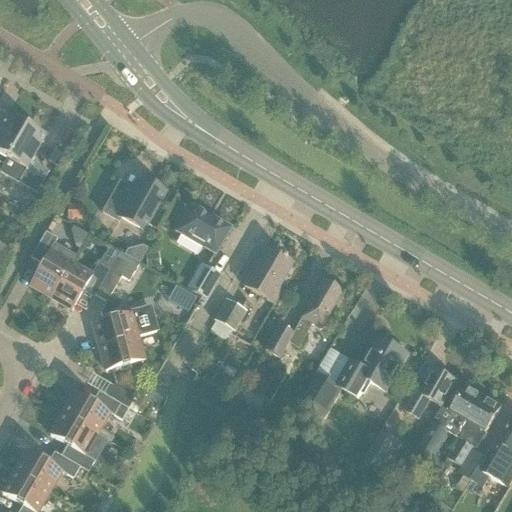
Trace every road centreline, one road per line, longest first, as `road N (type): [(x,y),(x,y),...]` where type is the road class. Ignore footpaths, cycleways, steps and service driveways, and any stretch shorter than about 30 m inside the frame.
road 1 (unclassified): [(511,236),(371,152),(226,20),(181,14),(123,51)]
road 2 (tertiary): [(511,314),(187,119),(123,51)]
